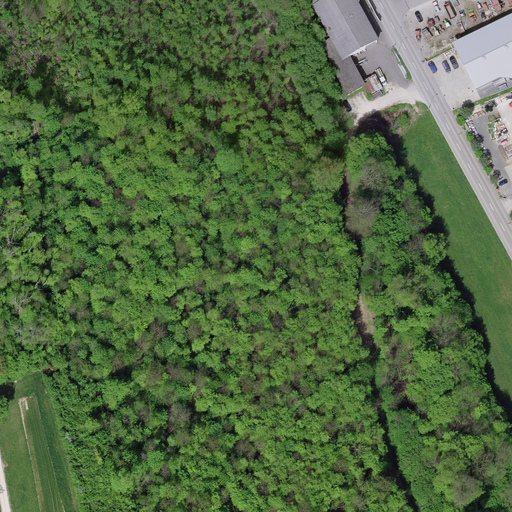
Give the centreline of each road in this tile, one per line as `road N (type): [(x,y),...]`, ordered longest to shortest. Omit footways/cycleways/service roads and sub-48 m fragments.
road 1 (track): [(415,511),(374,397),(344,162),(359,112),(422,82)]
road 2 (tertiary): [(511,245),(378,0)]
road 3 (track): [(346,176),(249,0)]
